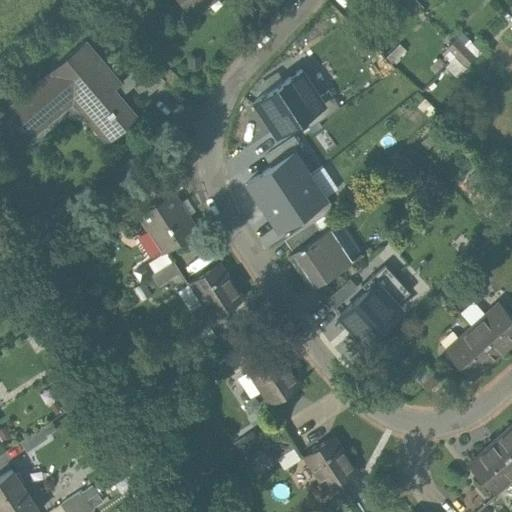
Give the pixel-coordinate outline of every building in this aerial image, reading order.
[(178,0),(190,14),(206,1),(205,0),(178,0)] [(122,84),(87,42),(50,73),(50,74),(42,81),(65,110),(78,99),(98,123),(94,126),(107,142),(137,117),(115,90),(122,84)] [(469,61),(451,42),(440,51),(458,71),(469,61)] [(146,62),(129,76),(146,97),(166,80),(146,62)] [(323,103),(301,70),(254,101),(277,135),(323,103)] [(40,79),(18,97),(19,99),(0,113),(0,120),(21,146),(65,110),(42,81),(40,79)] [(373,142),(382,154),(394,144),(385,132),(373,142)] [(264,206),(309,175),(293,152),(248,183),(264,206)] [(171,166),(148,181),(160,200),(174,191),(174,192),(184,186),(171,166)] [(309,175),(264,206),(280,228),(324,197),(309,175)] [(160,200),(138,214),(163,253),(199,230),(174,192),(174,191),(160,200)] [(313,220),(284,239),(292,250),(320,231),(313,220)] [(320,231),(292,250),(314,284),(351,259),(329,226),(320,231)] [(174,262),(153,275),(160,287),(181,273),(174,262)] [(223,274),(218,266),(220,264),(220,263),(190,283),(214,319),(244,300),(226,272),(223,274)] [(366,290),(339,314),(363,341),(400,308),(396,303),(410,291),(384,263),(360,284),(366,290)] [(325,299),(333,308),(355,288),(356,285),(350,278),(325,299)] [(500,306),(488,317),(485,314),(472,326),(498,355),(511,342),(511,316),(499,302),(498,303),(500,306)] [(472,326),(459,338),(461,340),(448,352),(446,349),(445,350),(471,379),(498,355),(472,326)] [(280,361),(275,353),(277,351),(276,350),(247,369),(271,406),(300,386),(283,359),(280,361)] [(439,381),(422,363),(412,372),(428,391),(439,381)] [(281,425),(261,439),(268,450),(289,436),(281,425)] [(511,426),(495,443),(511,461),(511,426)] [(40,428),(21,441),(28,451),(47,438),(40,428)] [(289,436),(268,450),(275,461),(296,448),(289,436)] [(334,438),(305,457),(329,494),(358,474),(340,447),(338,449),(333,441),(335,439),(334,438)] [(511,461),(495,443),(468,467),(495,496),(496,495),(493,492),(506,481),(508,483),(511,479),(511,461)] [(38,511),(12,470),(0,477),(0,511),(38,511)] [(82,492),(63,505),(67,511),(72,511),(88,502),(82,492)] [(88,502),(72,511),(93,511),(94,511),(88,502)]
